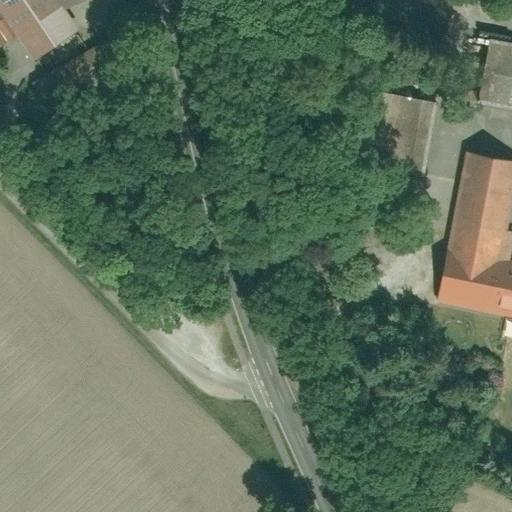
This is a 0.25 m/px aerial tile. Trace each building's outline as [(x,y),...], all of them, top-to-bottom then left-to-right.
[(0,0),(0,10),(29,59),(75,31),(59,6),(55,0),(0,0)] [(0,16),(0,42),(11,36),(0,16)] [(511,45),(481,40),(470,98),(511,105),(511,45)] [(431,102),(375,93),(360,192),(416,200),(431,102)] [(511,182),(511,161),(464,153),(437,300),(511,313),(511,262),(504,261),(510,231),(503,230),(511,182)]
